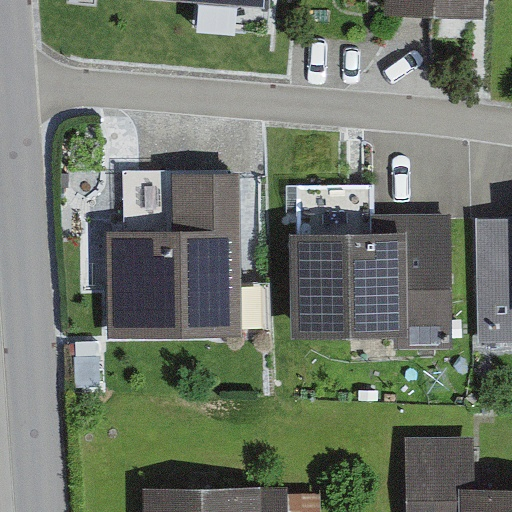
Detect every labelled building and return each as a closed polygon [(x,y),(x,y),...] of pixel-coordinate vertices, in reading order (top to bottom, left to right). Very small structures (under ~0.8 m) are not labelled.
[(384,0),(385,6),(484,10),(484,0),(384,0)] [(105,227),(107,336),(244,334),(241,167),(123,169),(124,227),(105,227)] [(372,224),(290,225),(291,332),(394,330),(395,347),(453,346),(451,210),(372,212),(372,224)] [(511,214),(476,215),(478,339),(511,338),(511,214)] [(474,435),(407,436),(408,511),(511,511),(511,479),(475,480),(474,435)] [(289,485),(144,486),(143,511),(321,511),(321,490),(289,490),(289,485)]
